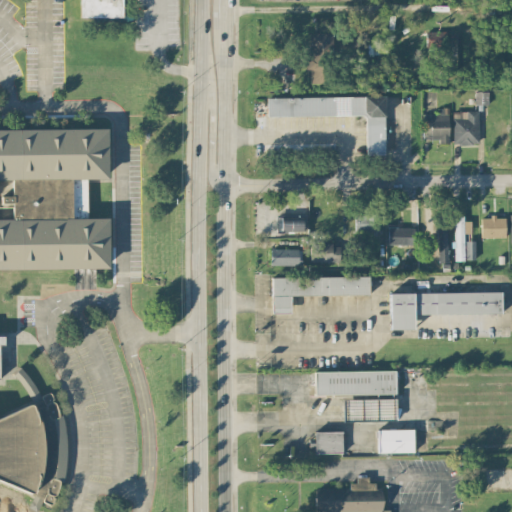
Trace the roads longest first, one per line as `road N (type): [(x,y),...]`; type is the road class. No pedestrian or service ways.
road 1 (secondary): [(225,511),(223,0)]
road 2 (secondary): [(200,0),(199,511)]
road 3 (residential): [(222,185),(511,182)]
road 4 (residential): [(116,294),(73,299),(48,315),(79,418),(82,463),(67,511)]
road 5 (residential): [(45,105),(105,108),(118,122),(116,294)]
road 6 (residential): [(129,333),(150,456),(139,511)]
